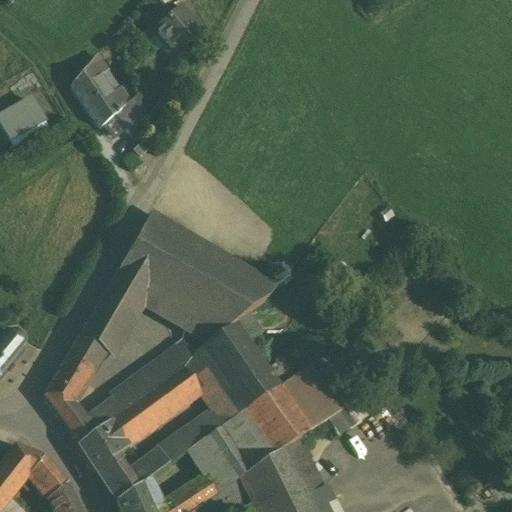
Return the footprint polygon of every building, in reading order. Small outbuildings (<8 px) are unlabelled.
[(178,13),(145,42),(156,55),(163,49),(172,61),(175,58),(178,58),(181,56),(182,53),(199,38),(189,27),(190,26),(178,13)] [(107,74),(96,57),(72,85),(83,103),(99,91),(93,83),(107,74)] [(134,130),(133,132),(141,123),(136,99),(129,104),(119,90),(104,100),(107,105),(91,117),(99,130),(114,118),(126,135),(134,130)] [(104,100),(99,91),(83,103),(91,117),(107,105),(104,100)] [(0,132),(7,146),(43,126),(30,103),(0,119),(0,132)] [(143,144),(131,155),(138,162),(150,152),(143,144)] [(275,288),(149,212),(140,228),(264,303),(275,288)] [(264,303),(140,228),(114,275),(145,292),(221,335),(231,327),(264,303)] [(145,292),(114,275),(75,343),(99,357),(106,361),(145,292)] [(262,372),(231,327),(221,335),(192,357),(235,419),(236,419),(275,391),(263,373),(262,372)] [(2,336),(0,338),(0,376),(4,371),(5,372),(6,371),(5,370),(13,360),(14,360),(16,359),(15,358),(20,352),(21,352),(22,350),(21,350),(20,342),(20,341),(20,340),(19,341),(12,335),(13,334),(11,334),(11,335),(3,336),(2,335),(1,335),(2,336)] [(99,357),(75,343),(41,401),(59,425),(71,405),(99,357)] [(181,346),(139,377),(151,394),(179,374),(190,358),(181,346)] [(280,362),(263,373),(275,391),(292,379),(280,362)] [(292,379),(275,391),(306,436),(326,421),(333,416),(316,394),(302,372),(292,379)] [(120,416),(106,427),(122,449),(186,402),(193,394),(179,374),(151,394),(139,402),(120,416)] [(151,394),(139,377),(127,385),(139,402),(151,394)] [(337,377),(316,394),(333,416),(354,400),(337,377)] [(127,385),(108,399),(110,403),(120,416),(139,402),(127,385)] [(275,391),(236,419),(246,434),(256,447),(267,462),(278,455),(297,442),(306,436),(275,391)] [(333,416),(326,421),(338,437),(367,416),(354,400),(333,416)] [(82,424),(71,405),(59,425),(76,448),(106,427),(120,416),(110,403),(82,424)] [(155,454),(165,468),(185,454),(224,427),(209,405),(148,447),(154,455),(155,454)] [(224,427),(185,454),(194,468),(201,466),(246,434),(236,419),(235,419),(224,427)] [(76,448),(73,451),(100,493),(119,479),(109,464),(125,453),(122,449),(106,427),(76,448)] [(332,511),(297,442),(278,455),(306,511),(332,511)] [(256,447),(237,459),(236,458),(225,466),(237,482),(267,462),(256,447)] [(11,450),(0,464),(0,490),(10,499),(24,481),(40,461),(11,450)] [(119,479),(100,493),(110,508),(137,489),(165,468),(155,454),(154,455),(119,479)] [(237,482),(235,484),(249,510),(249,511),(306,511),(278,455),(237,482)] [(64,489),(40,461),(24,481),(44,505),(64,489)] [(203,484),(161,511),(192,511),(213,499),(203,484)] [(219,496),(194,511),(245,511),(249,510),(235,484),(219,495),(219,496)] [(75,511),(64,489),(44,505),(47,511),(75,511)] [(147,511),(137,489),(110,508),(111,511),(147,511)] [(0,490),(0,511),(8,503),(10,499),(0,490)] [(17,511),(8,503),(0,511),(17,511)]
